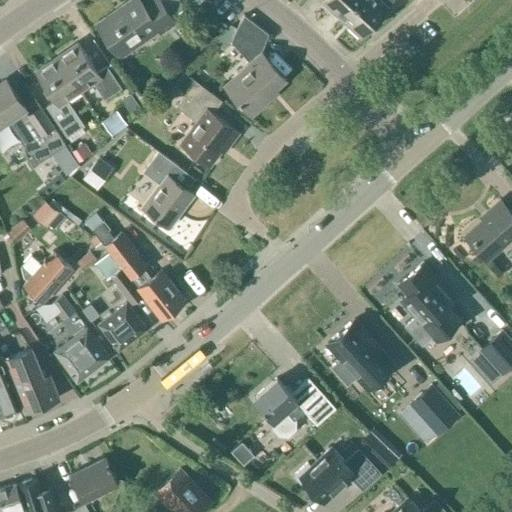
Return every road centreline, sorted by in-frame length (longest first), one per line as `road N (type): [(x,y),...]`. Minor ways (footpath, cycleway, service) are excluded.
road 1 (tertiary): [(137,401),(415,151)]
road 2 (residential): [(256,228),(235,201),(267,153),(348,76)]
road 3 (residential): [(284,511),(167,435),(137,401)]
road 4 (tertiary): [(0,460),(137,401)]
road 5 (tertiary): [(415,151),(511,62)]
